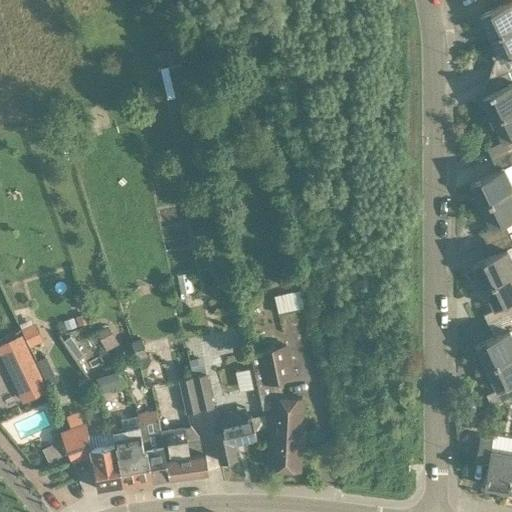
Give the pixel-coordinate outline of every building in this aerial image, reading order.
[(511,0),(505,0),(507,3),(480,16),(490,38),(511,27),(511,0)] [(511,27),(490,38),(501,61),(502,60),(508,72),(511,70),(511,27)] [(169,70),(176,98),(191,95),(184,66),(169,70)] [(511,111),(511,83),(481,97),(492,120),(511,111)] [(492,161),(511,151),(511,111),(492,120),(501,142),(487,149),(492,161)] [(70,144),(94,135),(85,113),(75,117),(76,118),(63,123),(70,144)] [(479,206),(511,191),(511,186),(504,168),(511,164),(511,151),(492,161),(497,172),(469,184),(479,206)] [(486,244),(506,234),(501,224),(511,218),(511,191),(479,206),(490,229),(481,233),(486,244)] [(482,287),(511,272),(511,261),(507,249),(511,247),(506,234),(486,244),(492,256),(472,265),(482,287)] [(228,255),(216,257),(218,266),(229,263),(228,255)] [(511,313),(511,272),(482,287),(493,310),(483,315),(488,325),(511,313)] [(277,295),(281,310),(308,304),(303,288),(277,295)] [(511,313),(488,325),(494,338),(475,346),(485,368),(511,355),(511,313)] [(85,314),(75,317),(78,326),(88,323),(85,314)] [(65,323),(67,331),(76,328),(74,320),(65,323)] [(107,350),(118,344),(107,324),(96,330),(107,350)] [(42,342),(35,327),(23,332),(30,347),(42,342)] [(0,346),(4,354),(22,343),(16,331),(0,340),(0,346)] [(64,341),(76,360),(83,355),(70,337),(64,341)] [(132,341),(137,359),(147,356),(142,338),(132,341)] [(286,346),(250,353),(261,406),(273,404),(269,469),(298,470),(299,445),(302,445),(303,423),(300,423),(301,398),(283,397),(279,379),(292,377),(286,346)] [(511,355),(485,368),(495,390),(485,395),(491,407),(511,396),(511,355)] [(149,356),(147,356),(137,359),(141,370),(146,368),(150,361),(149,356)] [(192,376),(203,373),(200,359),(189,361),(192,376)] [(101,392),(121,386),(117,372),(97,378),(101,392)] [(192,376),(200,411),(214,408),(206,373),(203,373),(192,376)] [(200,411),(192,376),(177,379),(185,414),(200,411)] [(256,439),(251,414),(248,415),(222,421),(225,433),(213,435),(219,462),(237,459),(233,444),(256,439)] [(123,485),(151,480),(170,477),(169,469),(160,430),(157,417),(139,420),(139,423),(113,428),(123,485)] [(123,485),(113,428),(90,433),(86,424),(60,433),(71,462),(91,455),(97,490),(123,485)] [(160,430),(169,469),(170,477),(208,472),(205,450),(201,451),(198,436),(190,425),(160,430)] [(508,491),(511,470),(511,454),(491,450),(493,440),(479,437),(475,462),(487,464),(483,487),(508,491)] [(61,440),(42,449),(49,463),(66,455),(61,440)]
